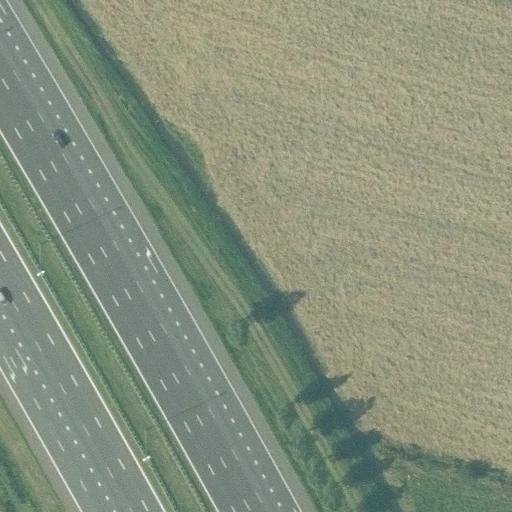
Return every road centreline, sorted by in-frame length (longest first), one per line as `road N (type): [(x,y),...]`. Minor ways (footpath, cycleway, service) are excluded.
road 1 (motorway): [(248,511),(0,77)]
road 2 (motorway): [(0,292),(125,511)]
